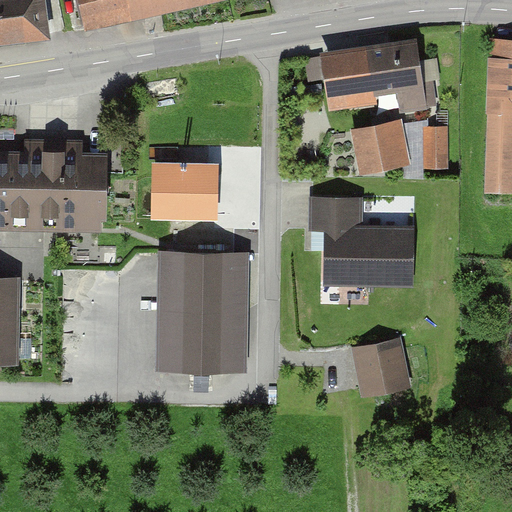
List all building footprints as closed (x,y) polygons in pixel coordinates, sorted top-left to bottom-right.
[(0,0),(0,48),(16,47),(10,0),(0,0)] [(10,0),(16,47),(54,43),(49,0),(10,0)] [(76,0),(83,30),(157,14),(154,0),(76,0)] [(154,0),(157,14),(222,0),(154,0)] [(421,40),(326,57),(336,111),(431,93),(421,40)] [(452,166),(453,122),(428,122),(427,166),(452,166)] [(399,125),(355,134),(364,181),(408,172),(399,125)] [(0,154),(0,233),(112,233),(112,155),(0,154)] [(325,230),(325,284),(414,284),(415,231),(325,230)] [(254,257),(164,254),(160,371),(250,374),(254,257)] [(21,282),(0,281),(0,368),(20,369),(21,282)] [(405,344),(357,351),(364,401),(413,394),(405,344)]
